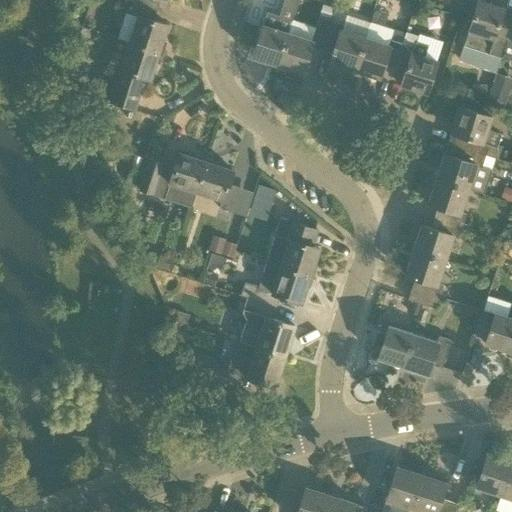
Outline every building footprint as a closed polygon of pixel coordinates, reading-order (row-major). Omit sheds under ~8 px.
[(167,0),(168,0),(134,0),(134,1),(158,9),(160,0),(167,0)] [(284,0),(275,29),(263,25),(252,58),(277,65),(287,33),(288,33),(292,20),(298,0),(284,0)] [(462,45),(458,59),(477,65),(486,63),(499,67),(502,57),(501,56),(511,22),(511,16),(503,13),(504,8),(479,0),(478,0),(464,46),(462,45)] [(154,21),(158,9),(134,1),(130,14),(137,17),(129,42),(160,52),(168,25),(154,21)] [(343,25),(341,24),(345,13),(335,10),(331,21),(322,49),(333,52),(329,62),(354,70),(365,38),(341,30),(343,25)] [(322,49),(331,21),(319,17),(316,28),(292,20),(288,33),(287,33),(277,65),(302,74),(312,45),(322,49)] [(511,59),(511,22),(501,56),(502,57),(511,59)] [(437,61),(425,57),(428,46),(416,42),(418,37),(406,33),(403,44),(402,44),(393,72),(404,75),(401,85),(426,94),(437,61)] [(160,52),(129,42),(117,38),(109,65),(119,68),(108,102),(134,110),(145,77),(151,79),(160,52)] [(393,72),(402,44),(390,40),(388,45),(365,38),(354,70),(380,79),(383,68),(393,72)] [(511,79),(495,74),(486,102),(504,108),(511,82),(511,79)] [(472,102),(486,102),(486,85),(472,85),(472,102)] [(501,134),(488,130),(492,118),(459,107),(451,133),(448,144),(485,156),(498,160),(502,147),(498,145),(501,134)] [(482,166),(485,156),(448,144),(445,154),(444,154),(436,179),(468,190),(469,189),(484,194),(492,170),(482,166)] [(191,207),(206,161),(179,153),(175,167),(150,159),(140,191),(191,207)] [(206,161),(191,207),(192,207),(197,192),(222,200),(220,208),(232,212),(240,188),(228,184),(233,170),(206,161)] [(275,188),(262,177),(254,199),(270,205),(275,188)] [(461,213),(468,190),(436,179),(428,204),(438,207),(434,218),(462,227),(466,215),(461,213)] [(511,189),(504,187),(501,199),(511,202),(511,189)] [(458,239),(462,227),(434,218),(431,228),(421,225),(413,250),(445,261),(453,237),(458,239)] [(266,261),(311,275),(319,249),(312,246),(318,230),(291,221),(289,226),(279,222),(266,261)] [(213,236),(208,250),(232,257),(237,244),(213,236)] [(438,284),(445,261),(413,250),(405,275),(415,278),(412,288),(440,297),(443,286),(438,284)] [(302,302),(311,275),(266,261),(258,287),(244,283),(240,295),(247,297),(247,298),(276,307),(280,295),(302,302)] [(204,270),(200,282),(214,287),(218,275),(204,270)] [(436,309),(440,297),(412,288),(408,300),(436,309)] [(273,319),(276,307),(247,298),(243,312),(247,322),(241,342),(256,347),(285,357),(295,326),(273,319)] [(510,352),(511,344),(511,305),(510,305),(507,316),(495,313),(494,315),(482,311),(475,335),(486,339),(485,344),(510,352)] [(403,367),(413,334),(388,326),(378,359),(403,367)] [(413,334),(403,367),(428,375),(431,365),(442,368),(451,340),(439,337),(437,342),(413,334)] [(275,386),(285,357),(256,347),(241,342),(236,360),(232,372),(246,377),(275,386)] [(195,374),(219,381),(224,365),(200,358),(195,374)] [(500,495),(511,461),(486,453),(475,487),(500,495)] [(511,461),(500,495),(511,499),(511,461)] [(410,511),(411,509),(410,509),(421,474),(397,466),(381,511),(410,511)] [(410,509),(411,509),(420,511),(450,511),(453,502),(442,499),(447,483),(421,474),(410,509)] [(324,511),(330,495),(306,487),(297,511),(324,511)] [(324,511),(365,511),(367,508),(355,504),(355,503),(330,495),(324,511)] [(453,502),(450,511),(463,511),(465,506),(453,502)]
